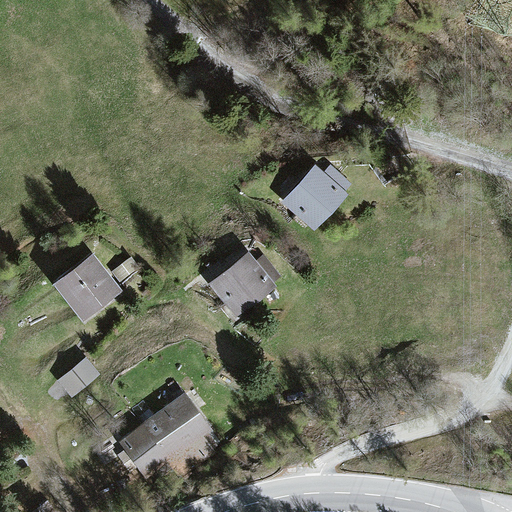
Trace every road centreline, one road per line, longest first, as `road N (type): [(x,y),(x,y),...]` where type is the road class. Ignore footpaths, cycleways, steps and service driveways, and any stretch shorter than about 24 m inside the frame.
road 1 (track): [(151,0),(252,84),(309,116),(511,171)]
road 2 (track): [(511,347),(489,391),(467,409),(337,454),(310,492)]
road 3 (tertiary): [(224,511),(310,492),(400,497),(465,511)]
